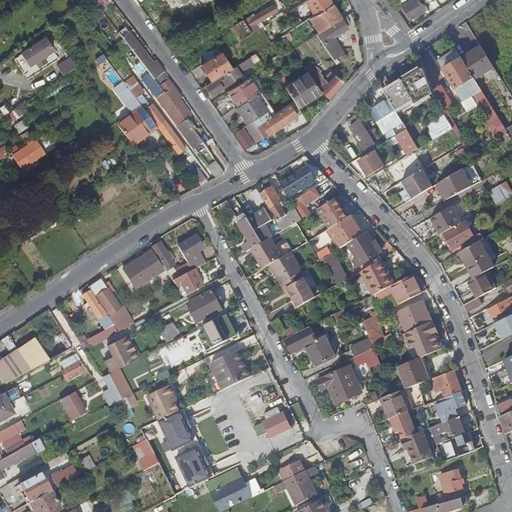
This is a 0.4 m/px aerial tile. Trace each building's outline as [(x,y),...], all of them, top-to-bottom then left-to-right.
[(93,0),(99,8),(107,3),(108,2),(109,1),(108,0),(93,0)] [(171,0),(178,8),(184,4),(186,6),(193,1),(192,0),(171,0)] [(307,0),(305,2),(314,17),(332,5),(338,2),(336,0),(307,0)] [(422,0),(413,0),(401,8),(410,21),(425,11),(422,6),(424,5),(424,2),(422,0)] [(199,4),(191,10),(195,15),(203,9),(199,4)] [(341,19),(332,5),(314,17),(310,20),(318,34),(325,30),(341,19)] [(277,12),(272,6),(253,17),(251,19),(250,16),(243,21),(252,35),(259,30),(255,25),(257,24),(260,23),(277,12)] [(350,26),(350,24),(346,18),(326,30),(325,30),(318,34),(315,36),(316,37),(321,44),(333,61),(343,54),(333,39),(347,29),(350,26)] [(252,35),(243,21),(233,27),(241,41),(252,35)] [(154,69),(151,65),(124,28),(118,33),(124,41),(144,68),(147,71),(153,79),(154,80),(163,74),(157,66),(154,69)] [(321,44),(316,37),(306,43),(311,51),(321,44)] [(48,39),(25,53),(33,67),(57,52),(48,39)] [(474,80),(493,69),(480,47),(461,59),(473,78),(474,80)] [(442,68),(462,55),(457,48),(437,60),(442,68)] [(232,70),(221,54),(201,66),(213,83),(232,70)] [(69,59),(56,67),(62,78),(76,69),(69,59)] [(454,90),(473,78),(461,59),(442,71),(454,90)] [(115,74),(111,69),(105,61),(97,67),(106,80),(107,79),(115,74)] [(247,70),(243,63),(232,70),(213,83),(201,91),(203,94),(208,90),(212,96),(234,82),(233,79),(247,70)] [(321,92),(328,99),(342,83),(330,72),(325,77),(328,80),(326,83),(322,79),(321,76),(318,74),(320,72),(315,68),(305,69),(321,92)] [(416,106),(434,96),(432,94),(422,69),(402,81),(416,106)] [(153,79),(147,71),(139,77),(145,85),(153,79)] [(319,91),(305,71),(283,85),(294,102),(296,106),(319,91)] [(139,89),(128,73),(125,76),(119,80),(121,83),(134,99),(137,104),(143,100),(137,91),(139,89)] [(118,78),(115,74),(107,79),(114,88),(121,83),(119,80),(118,78)] [(168,80),(163,74),(154,80),(157,85),(164,80),(166,82),(168,80)] [(258,94),(250,82),(254,80),(252,78),(229,93),(239,108),(258,94)] [(505,144),(511,140),(505,131),(473,78),(454,90),(462,103),(472,97),(487,121),(491,119),(505,144)] [(401,119),(418,108),(416,106),(402,81),(384,92),(389,100),(401,119)] [(134,99),(121,83),(114,88),(112,90),(124,106),(134,99)] [(182,98),(176,90),(175,88),(165,95),(184,121),(191,116),(179,101),(182,99),(182,98)] [(454,107),(443,88),(432,94),(434,96),(445,115),(428,125),(432,133),(430,133),(434,140),(453,129),(473,163),(476,160),(447,112),(454,107)] [(205,148),(184,121),(165,95),(160,89),(153,94),(174,122),(173,123),(190,145),(192,144),(198,153),(205,148)] [(265,111),(260,102),(264,100),(267,98),(263,91),(258,94),(239,108),(237,109),(248,126),(267,113),(270,119),(275,116),(269,108),(265,111)] [(141,109),(137,104),(134,99),(124,106),(132,116),(141,109)] [(260,102),(265,111),(269,108),(264,100),(260,102)] [(382,133),(401,121),(401,119),(389,100),(369,111),(382,133)] [(149,102),(141,107),(174,150),(182,144),(149,102)] [(297,118),(289,106),(275,116),(270,119),(261,125),(268,138),(297,118)] [(155,128),(141,109),(132,116),(118,126),(129,140),(132,145),(155,128)] [(268,138),(261,125),(270,119),(267,113),(248,126),(251,130),(249,131),(254,138),(256,137),(259,141),(265,137),(267,140),(269,139),(268,138)] [(366,154),(381,145),(379,140),(380,139),(375,130),(367,134),(359,122),(355,117),(347,123),(359,141),(358,141),(366,154)] [(408,155),(418,149),(407,129),(396,136),(408,155)] [(242,130),(233,136),(236,140),(244,152),(252,146),(242,130)] [(27,147),(15,155),(24,167),(36,159),(27,147)] [(383,167),(374,152),(359,161),(368,176),(383,167)] [(224,174),(215,162),(208,168),(216,178),(221,175),(224,174)] [(288,196),(323,175),(310,162),(307,164),(312,171),(309,172),(306,168),(281,183),(288,196)] [(192,165),(186,170),(199,187),(205,182),(192,165)] [(449,198),(471,186),(461,169),(437,184),(442,192),(444,191),(449,198)] [(405,203),(432,187),(421,170),(402,181),(409,193),(407,194),(408,196),(402,199),(405,203)] [(492,188),(498,202),(511,195),(511,187),(508,180),(492,188)] [(400,183),(407,194),(409,193),(402,181),(400,183)] [(272,186),(261,193),(276,219),(275,220),(281,231),(295,223),(301,219),(295,208),(285,214),(279,204),(281,202),(272,186)] [(264,201),(257,189),(250,193),(257,205),(264,201)] [(316,198),(311,190),(292,201),(301,217),(305,215),(302,210),(300,207),(304,205),(316,198)] [(328,229),(345,218),(341,211),(340,212),(337,207),(338,206),(334,199),(316,210),(328,229)] [(431,219),(440,235),(461,223),(452,207),(431,219)] [(265,210),(248,219),(262,243),(270,238),(271,237),(264,225),(272,220),(265,210)] [(250,250),(262,243),(244,213),(235,217),(250,241),(243,246),(247,252),(250,250)] [(347,244),(361,235),(350,215),(345,218),(328,229),(340,248),(347,244)] [(452,251),(474,238),(464,221),(461,223),(442,234),(452,251)] [(328,230),(313,239),(319,249),(334,241),(328,230)] [(360,265),(378,254),(365,233),(361,235),(347,244),(360,265)] [(188,264),(193,271),(194,270),(205,265),(198,252),(203,249),(196,237),(189,241),(192,245),(181,253),(187,263),(188,264)] [(268,265),(281,257),(276,249),(270,238),(262,243),(250,250),(258,262),(261,260),(265,267),(268,265)] [(467,265),(487,254),(479,241),(459,252),(463,261),(465,260),(467,265)] [(160,243),(152,249),(167,272),(166,272),(169,275),(173,282),(178,279),(193,271),(188,264),(187,263),(175,271),(173,268),(175,266),(172,261),(168,256),(160,243)] [(281,257),(290,252),(291,251),(286,243),(276,249),(281,257)] [(140,259),(123,270),(136,290),(152,280),(154,282),(157,280),(155,278),(164,272),(150,252),(143,257),(142,254),(138,257),(140,259)] [(280,284),(300,272),(301,272),(290,252),(281,257),(268,265),(280,284)] [(336,285),(344,280),(346,279),(331,253),(322,259),(336,285)] [(473,279),(494,267),(487,254),(467,265),(470,271),(469,271),(473,279)] [(385,275),(388,274),(380,259),(378,261),(385,275)] [(374,294),(391,285),(393,284),(388,274),(385,275),(378,261),(362,270),(374,294)] [(199,290),(204,288),(194,270),(193,271),(178,279),(188,294),(198,288),(199,290)] [(285,288),(303,278),(300,272),(280,284),(287,296),(289,295),(285,288)] [(400,303),(421,293),(412,274),(393,284),(391,285),(400,303)] [(478,297),(492,290),(484,274),(469,282),(477,298),(478,297)] [(296,307),(314,297),(303,278),(285,288),(289,295),(296,307)] [(188,294),(178,279),(173,282),(184,298),(189,296),(188,294)] [(114,325),(90,292),(83,297),(106,329),(108,327),(109,328),(114,325)] [(213,292),(187,305),(197,324),(223,311),(213,292)] [(121,309),(110,293),(99,301),(118,328),(117,329),(120,332),(128,328),(118,311),(121,309)] [(492,318),(511,308),(509,305),(511,303),(511,296),(487,309),(492,318)] [(466,312),(481,304),(478,297),(477,298),(463,306),(466,312)] [(388,309),(393,307),(389,299),(384,302),(388,309)] [(406,333),(430,322),(431,321),(421,301),(396,313),(406,333)] [(134,325),(123,307),(121,309),(118,311),(128,328),(134,325)] [(336,323),(332,314),(321,320),(326,329),(336,323)] [(229,316),(214,324),(221,337),(236,329),(229,316)] [(379,332),(373,317),(357,323),(364,338),(368,336),(369,340),(350,348),(354,356),(373,348),(380,345),(375,333),(379,332)] [(163,318),(156,322),(166,344),(173,340),(170,334),(167,327),(163,318)] [(424,356),(441,349),(430,322),(406,333),(403,335),(410,349),(416,346),(421,358),(424,356)] [(475,333),(483,348),(502,338),(495,323),(475,333)] [(167,327),(170,334),(176,331),(172,324),(167,327)] [(118,333),(114,327),(86,341),(88,344),(91,342),(93,347),(108,339),(107,339),(118,333)] [(287,338),(294,334),(291,328),(284,331),(287,338)] [(305,346),(307,349),(327,339),(325,335),(315,340),(309,328),(299,333),(299,334),(285,341),(291,353),(305,346)] [(126,338),(138,361),(141,359),(129,337),(126,338)] [(187,337),(162,349),(165,357),(191,344),(187,337)] [(119,370),(138,361),(126,338),(107,348),(113,358),(105,362),(112,374),(118,371),(119,370)] [(316,366),(335,356),(327,339),(307,349),(316,366)] [(34,340),(17,351),(31,371),(48,361),(34,340)] [(368,367),(379,362),(373,348),(354,356),(357,365),(366,362),(368,367)] [(215,363),(219,371),(216,372),(216,371),(213,373),(215,377),(221,375),(227,389),(254,376),(242,350),(215,363)] [(0,375),(6,384),(31,371),(17,351),(0,361),(0,375)] [(66,379),(84,372),(76,354),(60,360),(64,368),(62,369),(66,379)] [(407,389),(418,384),(427,381),(431,380),(426,369),(421,358),(398,367),(407,389)] [(356,384),(349,366),(316,379),(320,389),(327,386),(334,403),(360,392),(359,391),(356,384)] [(110,375),(117,390),(126,386),(118,371),(112,374),(110,375)] [(434,390),(457,381),(453,371),(431,380),(427,381),(430,389),(433,388),(434,390)] [(444,397),(460,391),(461,391),(457,381),(434,390),(436,393),(442,391),(444,397)] [(179,402),(171,385),(147,396),(159,421),(179,412),(176,404),(179,402)] [(408,412),(412,410),(404,390),(400,391),(408,412)] [(372,402),(380,399),(382,399),(379,391),(369,395),(372,402)] [(390,419),(408,412),(400,391),(382,399),(380,399),(381,401),(383,400),(389,415),(387,416),(388,420),(390,419)] [(455,418),(452,410),(467,405),(462,391),(431,403),(439,424),(455,418)] [(2,395),(0,395),(0,420),(13,414),(2,395)] [(123,413),(131,408),(126,398),(122,400),(117,402),(123,413)] [(67,404),(76,420),(85,415),(76,399),(67,404)] [(501,412),(511,407),(511,405),(509,399),(498,404),(498,407),(501,412)] [(283,413),(281,413),(277,406),(263,413),(267,420),(265,421),(271,435),(274,434),(275,437),(279,436),(277,432),(289,427),(283,413)] [(131,408),(123,413),(127,420),(135,415),(131,408)] [(506,434),(511,431),(511,411),(501,416),(503,426),(506,434)] [(184,421),(179,412),(159,421),(173,450),(194,440),(189,431),(193,429),(188,419),(184,421)] [(401,439),(416,433),(408,412),(390,419),(395,433),(399,432),(401,439)] [(135,415),(127,420),(132,431),(140,426),(135,415)] [(454,436),(464,432),(458,417),(455,418),(444,422),(446,427),(447,430),(448,429),(449,431),(451,431),(453,435),(454,436)] [(19,422),(13,425),(17,433),(16,433),(18,438),(25,435),(19,422)] [(263,422),(256,425),(261,434),(267,430),(263,422)] [(435,432),(446,427),(444,422),(439,424),(429,428),(436,444),(439,443),(435,432)] [(17,433),(13,425),(0,431),(0,441),(16,433),(17,433)] [(414,463),(432,456),(422,431),(416,433),(401,439),(405,448),(407,447),(414,463)] [(457,456),(475,450),(470,435),(452,442),(457,456)] [(158,461),(146,439),(133,446),(135,450),(141,447),(147,458),(142,461),(140,462),(145,470),(159,463),(158,461)] [(443,462),(449,460),(442,442),(439,443),(436,444),(443,462)] [(1,452),(4,458),(13,453),(10,447),(1,452)] [(141,447),(135,450),(142,461),(147,458),(141,447)] [(196,449),(176,459),(190,488),(212,478),(207,468),(210,466),(205,457),(201,459),(196,449)] [(83,463),(87,472),(92,469),(87,461),(83,463)] [(298,464),(287,470),(291,479),(303,473),(298,464)] [(80,469),(74,472),(77,477),(83,474),(80,469)] [(462,489),(457,471),(456,469),(439,475),(440,476),(445,494),(462,489)] [(62,476),(66,483),(77,477),(74,472),(73,470),(62,476)] [(287,470),(279,474),(283,483),(284,482),(291,479),(287,470)] [(51,476),(58,488),(66,483),(62,476),(60,471),(51,476)] [(291,479),(284,482),(296,506),(317,496),(306,472),(303,473),(291,479)] [(29,503),(51,491),(41,473),(19,485),(29,503)] [(235,489),(244,485),(241,480),(233,484),(235,489)] [(234,506),(251,498),(244,485),(235,489),(233,484),(218,491),(218,490),(216,491),(210,494),(217,509),(218,511),(222,511),(228,509),(226,504),(231,502),(234,506)] [(56,511),(61,510),(51,491),(29,503),(33,511),(56,511)] [(435,503),(432,493),(423,496),(425,505),(435,503)] [(114,511),(131,504),(126,494),(88,511),(114,511)] [(465,506),(462,496),(460,497),(460,498),(437,505),(437,503),(407,511),(406,511),(436,511),(439,511),(438,511),(442,511),(446,511),(465,506)] [(322,511),(329,509),(324,500),(297,511),(322,511)]
